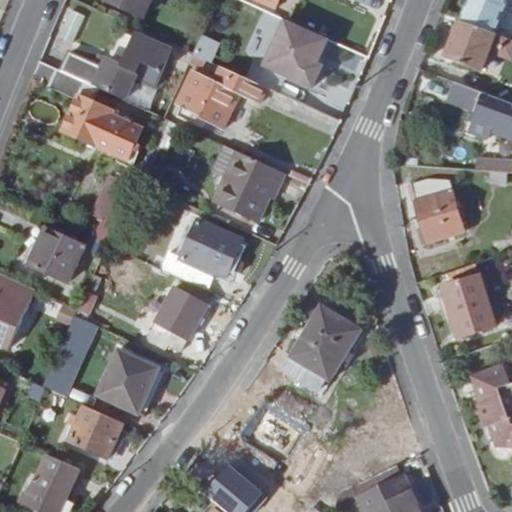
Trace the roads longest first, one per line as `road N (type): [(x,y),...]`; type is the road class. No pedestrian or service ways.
road 1 (residential): [(122,511),(215,390),(338,195),(362,176)]
road 2 (residential): [(362,176),(472,511)]
road 3 (residential): [(362,176),(363,149),(417,0)]
